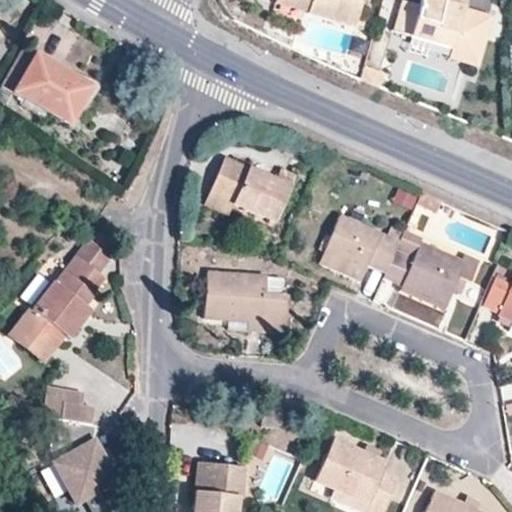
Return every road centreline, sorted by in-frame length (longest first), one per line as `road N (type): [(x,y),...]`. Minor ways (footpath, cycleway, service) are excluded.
road 1 (residential): [(304,387),(431,444),(459,441),(474,426),(478,385),(471,368),(374,320),(349,317),(329,331)]
road 2 (residential): [(225,63),(181,137),(163,193),(150,365)]
road 3 (tertiary): [(511,193),(225,63)]
road 4 (residential): [(150,365),(304,387)]
road 5 (residential): [(150,365),(150,511)]
